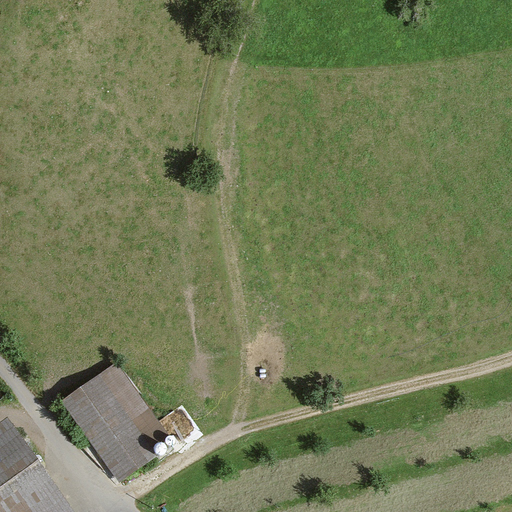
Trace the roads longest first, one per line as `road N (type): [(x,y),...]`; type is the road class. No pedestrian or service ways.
road 1 (track): [(511,361),(239,432),(118,498)]
road 2 (track): [(0,360),(126,509)]
